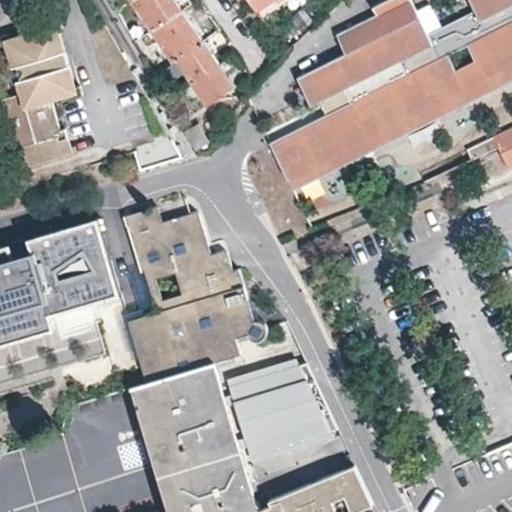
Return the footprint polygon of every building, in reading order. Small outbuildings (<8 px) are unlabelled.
[(132,0),(133,0),(153,29),(182,10),(175,0),(132,0)] [(249,0),(256,9),(268,0),(249,0)] [(297,79),(312,106),(346,89),(432,45),(427,34),(409,0),(388,0),(374,7),(373,16),(336,36),(346,54),(297,79)] [(511,0),(468,0),(474,10),(481,25),(511,8),(511,0)] [(474,10),(427,34),(432,45),(346,89),(352,102),(447,53),(456,71),(478,60),(469,44),(511,21),(511,8),(481,25),(474,10)] [(182,10),(153,29),(174,61),(177,59),(203,40),(182,10)] [(5,32),(0,33),(0,43),(4,42),(19,92),(0,97),(0,119),(8,144),(3,146),(5,156),(20,151),(19,146),(56,134),(58,139),(68,136),(64,127),(58,128),(49,99),(69,92),(71,97),(83,93),(79,83),(74,85),(55,27),(60,24),(57,15),(49,17),(49,22),(7,36),(5,32)] [(269,144),(294,193),(511,81),(511,21),(469,44),(478,60),(456,71),(447,53),(352,102),(269,144)] [(146,56),(155,49),(145,34),(136,41),(146,56)] [(177,59),(192,81),(219,63),(203,40),(177,59)] [(192,81),(208,104),(234,86),(219,63),(192,81)] [(197,124),(184,131),(194,149),(207,142),(197,124)] [(511,126),(466,149),(471,159),(500,146),(511,140),(511,126)] [(126,154),(133,173),(183,156),(168,131),(153,136),(155,140),(135,146),(136,151),(126,154)] [(511,140),(500,146),(510,168),(511,166),(511,140)] [(155,223),(163,220),(158,205),(144,210),(151,213),(155,223)] [(126,321),(145,382),(213,361),(259,347),(262,348),(272,342),(275,339),(271,332),(273,331),(276,328),(277,325),(277,321),(275,319),(272,316),(269,314),(265,315),(263,316),(238,269),(234,271),(224,249),(211,253),(198,217),(197,214),(194,212),(191,212),(174,217),(163,220),(155,223),(151,213),(144,210),(124,216),(153,312),(136,318),(126,321)] [(9,241),(0,243),(0,341),(56,325),(52,312),(122,290),(98,214),(27,236),(31,250),(14,255),(9,241)] [(302,355),(232,379),(257,452),(327,428),(302,355)] [(239,449),(213,361),(145,382),(135,385),(145,419),(154,450),(165,487),(173,511),(350,511),(373,503),(355,463),(270,500),(272,505),(259,509),(245,466),(239,449)]
